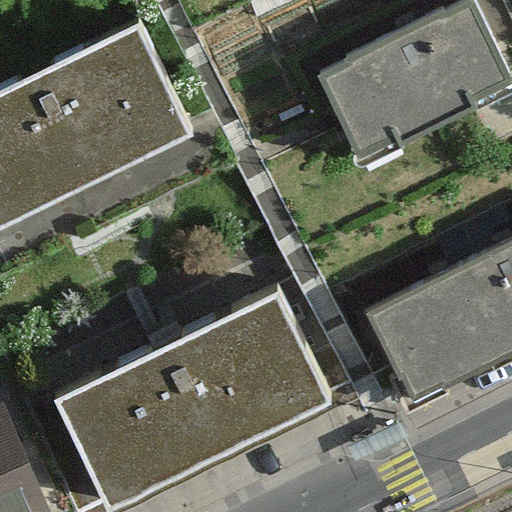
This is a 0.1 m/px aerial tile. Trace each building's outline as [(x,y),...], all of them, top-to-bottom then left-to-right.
[(437,0),(317,57),(363,155),(511,84),(511,78),(474,0),(437,0)] [(0,79),(0,213),(187,124),(134,15),(0,79)] [(511,236),(476,254),(511,328),(511,236)] [(511,328),(476,254),(362,309),(407,402),(511,350),(511,328)] [(55,383),(112,497),(335,385),(277,271),(55,383)] [(0,511),(46,511),(72,501),(29,401),(0,414),(0,511)]
